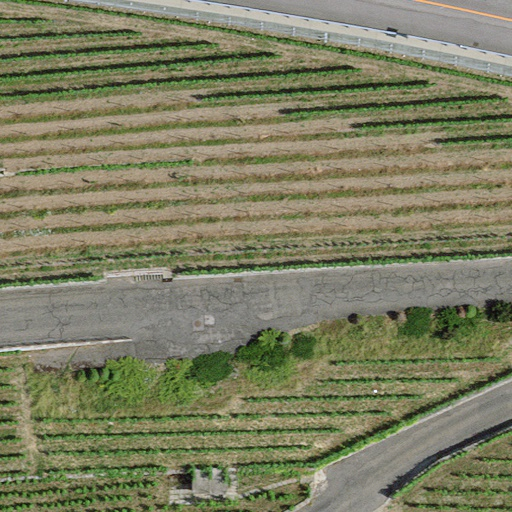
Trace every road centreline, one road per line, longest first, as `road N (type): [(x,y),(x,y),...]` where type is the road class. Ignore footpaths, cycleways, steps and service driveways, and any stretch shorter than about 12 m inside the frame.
road 1 (unclassified): [(511,276),(0,317)]
road 2 (unclassified): [(319,511),(511,412)]
